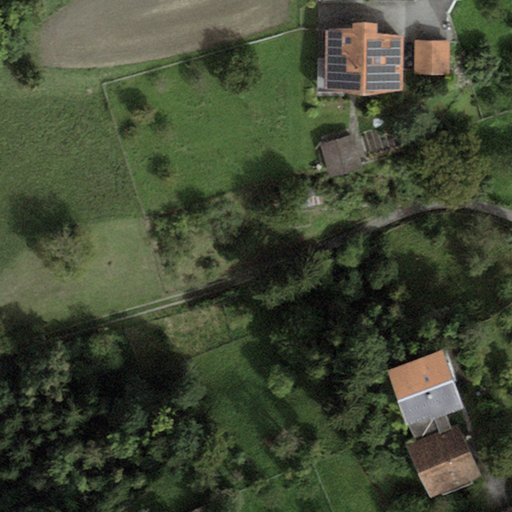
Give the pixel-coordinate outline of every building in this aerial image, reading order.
[(349,31),(322,30),(319,88),(397,91),(399,33),(372,32),(373,22),(350,21),(349,31)] [(447,43),(415,43),(415,77),(447,77),(447,43)] [(352,138),(320,147),(328,177),(360,169),(352,138)] [(441,354),(387,372),(405,425),(459,407),(441,354)] [(460,429),(412,448),(430,494),(479,475),(460,429)]
